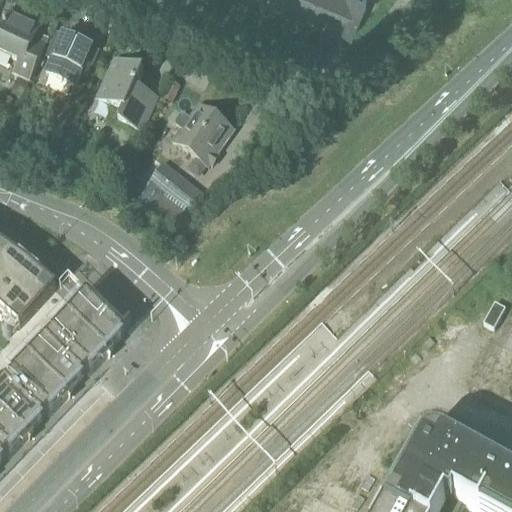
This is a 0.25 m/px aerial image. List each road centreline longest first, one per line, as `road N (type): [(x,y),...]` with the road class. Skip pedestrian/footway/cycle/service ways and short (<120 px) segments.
road 1 (residential): [(107,0),(301,91),(404,0)]
road 2 (secondary): [(221,352),(395,177),(456,103)]
road 3 (secondary): [(456,103),(200,330)]
road 4 (secondary): [(200,330),(23,511)]
road 5 (secondary): [(64,511),(221,352)]
road 6 (tertiary): [(69,221),(143,272),(200,330)]
